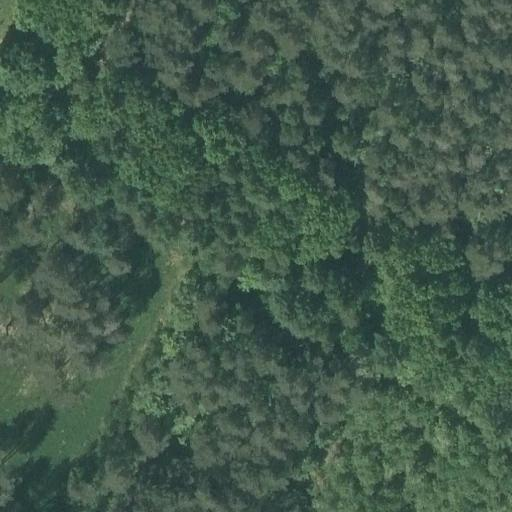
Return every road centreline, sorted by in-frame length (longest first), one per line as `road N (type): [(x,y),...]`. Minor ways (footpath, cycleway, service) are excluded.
road 1 (track): [(0,156),(511,451)]
road 2 (track): [(291,325),(91,511)]
road 3 (track): [(24,171),(122,0)]
